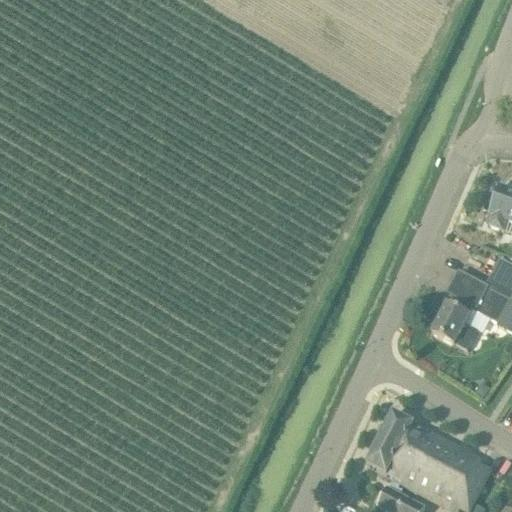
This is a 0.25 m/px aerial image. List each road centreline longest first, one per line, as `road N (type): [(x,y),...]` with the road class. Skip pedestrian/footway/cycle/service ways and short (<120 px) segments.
road 1 (residential): [(376,360),(467,153)]
road 2 (residential): [(300,511),(376,360)]
road 3 (residential): [(511,444),(376,360)]
